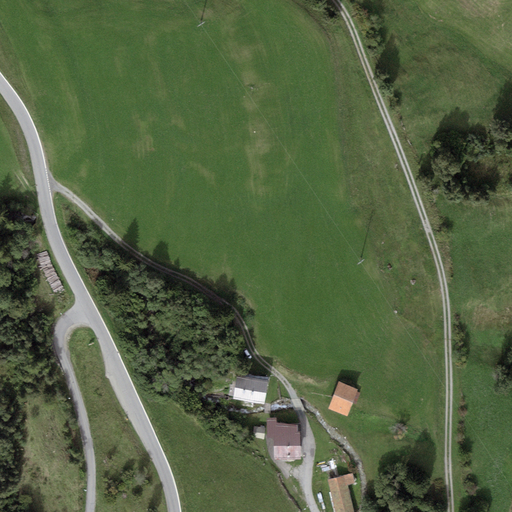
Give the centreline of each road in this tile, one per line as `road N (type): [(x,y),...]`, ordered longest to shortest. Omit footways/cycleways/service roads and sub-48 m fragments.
road 1 (track): [(450,511),(446,289),(350,19),(332,0)]
road 2 (track): [(42,185),(66,192),(141,258),(237,311),(253,353),(296,398),(309,436),(316,511)]
road 3 (tertiary): [(0,82),(28,128),(54,240),(86,306)]
road 4 (tertiary): [(86,306),(153,446),(173,511)]
road 5 (residential): [(86,306),(60,340),(87,441),(92,511)]
